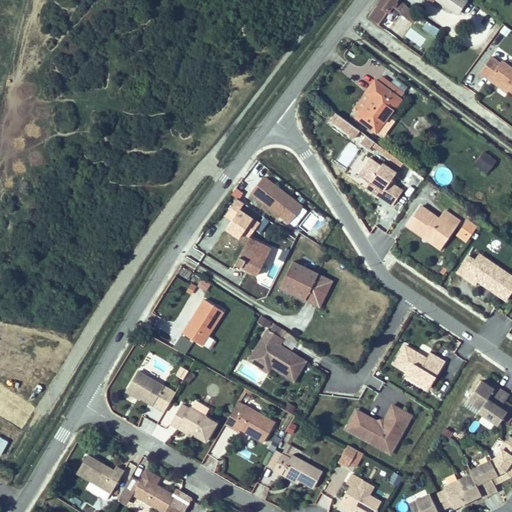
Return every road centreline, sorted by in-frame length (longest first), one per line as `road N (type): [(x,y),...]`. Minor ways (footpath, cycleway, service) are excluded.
road 1 (tertiary): [(271,118),(167,260),(81,402)]
road 2 (residential): [(271,118),(305,154),(375,266),(408,294)]
road 3 (residential): [(81,402),(272,511)]
road 4 (residential): [(511,152),(341,27)]
road 5 (residential): [(511,132),(352,14)]
road 6 (tertiary): [(81,402),(16,511)]
road 7 (residential): [(408,294),(511,364)]
